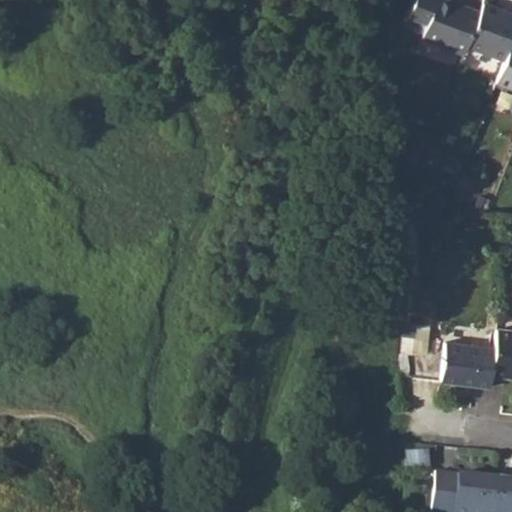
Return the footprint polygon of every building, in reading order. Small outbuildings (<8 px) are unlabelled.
[(444,0),(433,0),(420,38),(461,54),(465,46),(477,12),(444,0)] [(477,12),(465,46),(502,61),(509,39),(511,32),(511,15),(481,3),(477,12)] [(495,78),(494,82),(511,89),(511,40),(509,39),(502,61),(495,78)] [(492,347),(489,374),(511,377),(511,331),(494,330),(494,332),(492,347)] [(443,342),(438,382),(487,387),(489,374),(492,347),(443,342)] [(453,474),(448,511),(489,511),(493,479),(453,474)] [(511,511),(511,480),(493,479),(489,511),(511,511)]
